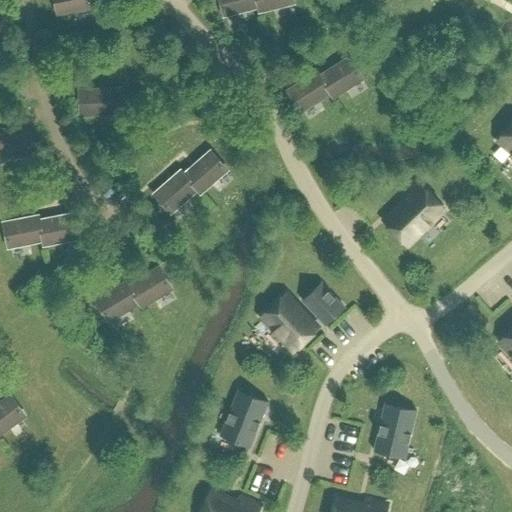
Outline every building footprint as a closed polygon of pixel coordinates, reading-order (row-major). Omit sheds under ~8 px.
[(92,7),(90,0),(54,0),(57,13),(92,7)] [(220,0),(224,15),(258,7),(256,0),(220,0)] [(256,0),(258,7),(259,12),(294,3),(292,0),(256,0)] [(0,34),(8,29),(0,16),(0,34)] [(349,56),(319,75),(330,93),(333,97),(363,78),(349,56)] [(330,93),(319,75),(317,71),(287,89),(300,111),(330,93)] [(120,113),(119,87),(79,89),(80,115),(120,113)] [(511,124),(499,141),(511,151),(511,124)] [(25,129),(0,128),(0,154),(25,154),(25,129)] [(184,173),(197,189),(200,192),(227,169),(210,150),(184,173)] [(197,189),(184,173),(180,169),(154,192),(171,212),(197,189)] [(385,220),(408,244),(443,210),(417,182),(402,197),(405,200),(385,220)] [(74,212),(39,219),(43,240),(44,245),(79,238),(74,212)] [(43,240),(39,219),(38,215),(4,221),(9,247),(43,240)] [(129,284),(139,302),(142,307),(172,289),(159,267),(129,284)] [(139,302),(129,284),(126,280),(96,298),(109,320),(139,302)] [(302,299),(326,325),(345,308),(321,282),(302,299)] [(262,317),(293,350),(317,327),(286,294),(262,317)] [(511,331),(501,341),(511,354),(511,331)] [(250,447),(268,401),(240,390),(222,436),(250,447)] [(10,394),(0,401),(0,433),(25,415),(10,394)] [(374,451),(396,456),(403,458),(415,409),(385,402),(374,451)] [(256,511),(259,506),(240,498),(238,502),(212,490),(202,511),(256,511)] [(337,498),(333,511),(385,511),(387,505),(366,500),(365,505),(337,498)]
